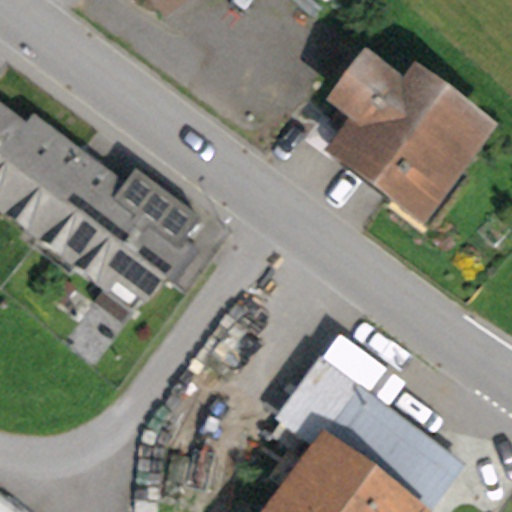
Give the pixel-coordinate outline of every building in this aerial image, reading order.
[(132,0),(157,30),(194,0),(132,0)] [(391,99),(355,72),(318,122),(340,138),(319,166),(417,238),(490,139),(406,78),(391,99)] [(192,238),(0,99),(0,232),(128,325),(192,238)] [(439,511),(467,473),(320,370),(279,428),(398,511),(439,511)] [(393,511),(309,451),(264,511),(393,511)]
